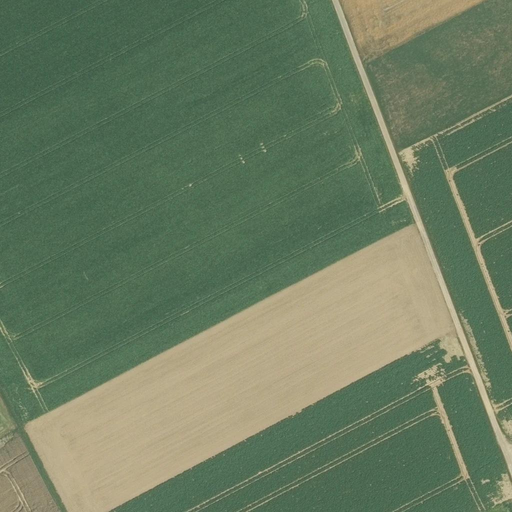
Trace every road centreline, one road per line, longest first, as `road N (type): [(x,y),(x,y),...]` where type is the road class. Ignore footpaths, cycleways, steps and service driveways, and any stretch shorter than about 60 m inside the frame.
road 1 (track): [(511,470),(335,0)]
road 2 (track): [(231,0),(0,121)]
road 3 (track): [(0,389),(63,511)]
